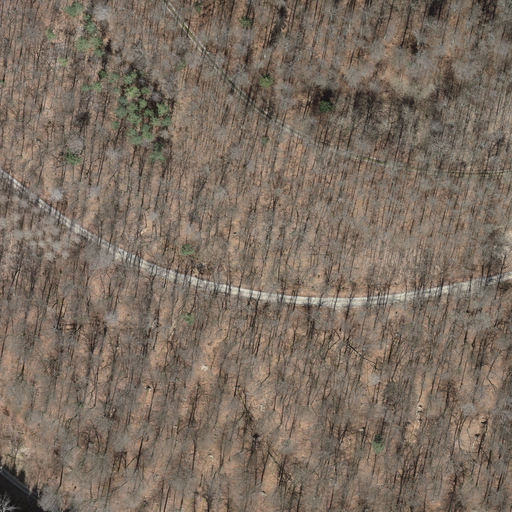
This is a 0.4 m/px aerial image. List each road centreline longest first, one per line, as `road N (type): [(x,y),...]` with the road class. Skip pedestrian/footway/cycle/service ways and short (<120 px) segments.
road 1 (track): [(0,172),(91,236),(158,267),(254,293),(401,296),(511,276)]
road 2 (track): [(161,0),(246,100),(299,135),(419,169),(511,170)]
